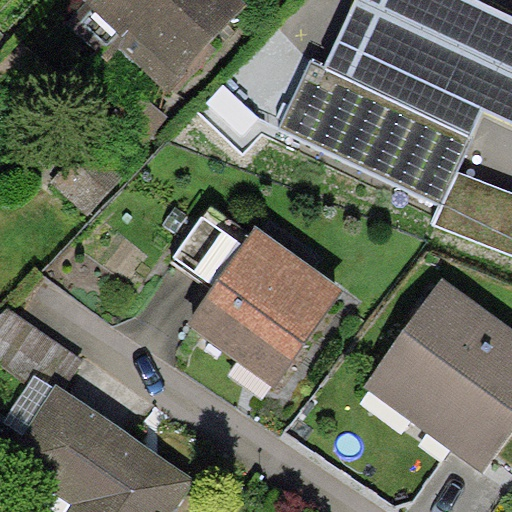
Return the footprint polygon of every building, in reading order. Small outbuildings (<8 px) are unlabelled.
[(89,0),(84,5),(120,38),(114,44),(168,94),(248,10),(237,0),(89,0)] [(511,20),(469,0),(357,0),(325,72),(311,64),(281,130),(442,207),(457,174),(484,116),(511,128),(511,20)] [(511,195),(457,174),(442,207),(439,214),(433,225),(511,256),(511,195)] [(212,294),(249,243),(209,214),(172,265),(212,294)] [(212,294),(188,327),(275,391),(345,296),(257,232),(249,243),(212,294)] [(511,331),(444,282),(366,389),(483,474),(511,434),(511,331)] [(86,363),(8,310),(0,317),(0,361),(50,397),(56,389),(65,394),(86,363)] [(50,397),(7,463),(73,507),(69,511),(175,511),(196,481),(65,394),(56,389),(50,397)]
